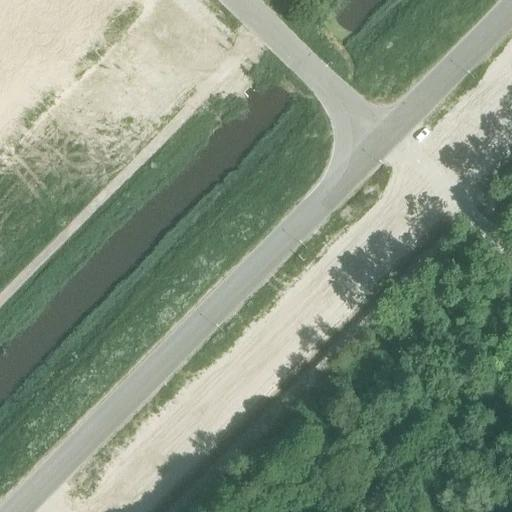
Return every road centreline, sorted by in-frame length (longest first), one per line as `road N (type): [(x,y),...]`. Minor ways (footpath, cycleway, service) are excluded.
road 1 (unclassified): [(7,511),(335,183),(352,137)]
road 2 (unclassified): [(96,511),(430,182)]
road 3 (unclassified): [(378,132),(511,5)]
road 4 (track): [(511,252),(387,130)]
